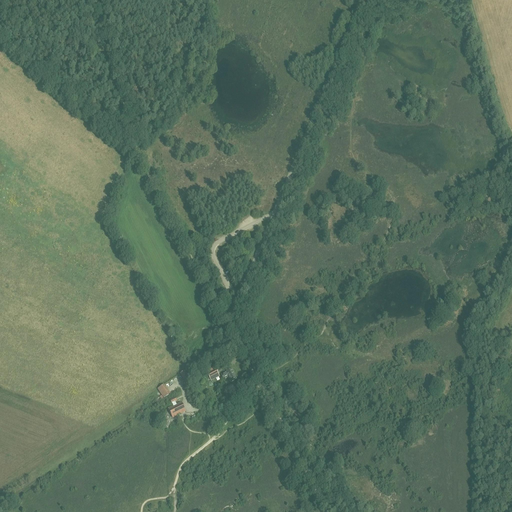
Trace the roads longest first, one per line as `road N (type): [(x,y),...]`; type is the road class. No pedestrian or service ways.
road 1 (unclassified): [(229,320),(362,0)]
road 2 (track): [(229,320),(139,150)]
road 3 (track): [(139,150),(83,0)]
road 4 (track): [(331,511),(267,392)]
